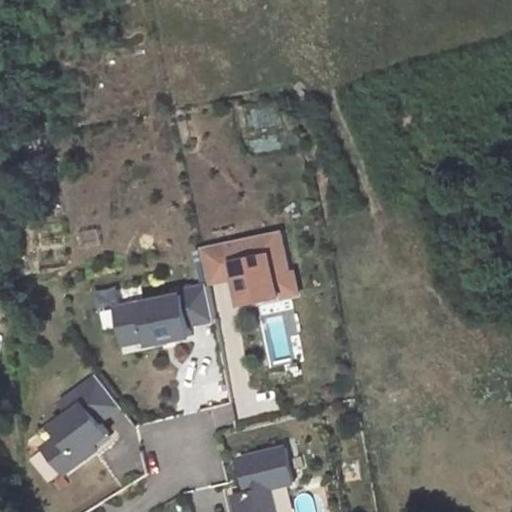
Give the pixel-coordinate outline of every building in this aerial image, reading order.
[(278,126),(277,107),(246,109),(248,129),(278,126)] [(204,244),(212,283),(237,277),(243,304),(303,292),(289,226),(204,244)] [(85,245),(104,242),(102,228),(82,231),(85,245)] [(126,347),(220,326),(210,282),(101,306),(106,328),(121,324),(126,347)] [(100,373),(60,398),(70,413),(39,432),(65,474),(98,453),(121,489),(158,465),(100,373)] [(286,511),(281,485),(302,481),(294,442),(240,452),(247,488),(232,491),(235,511),(286,511)]
